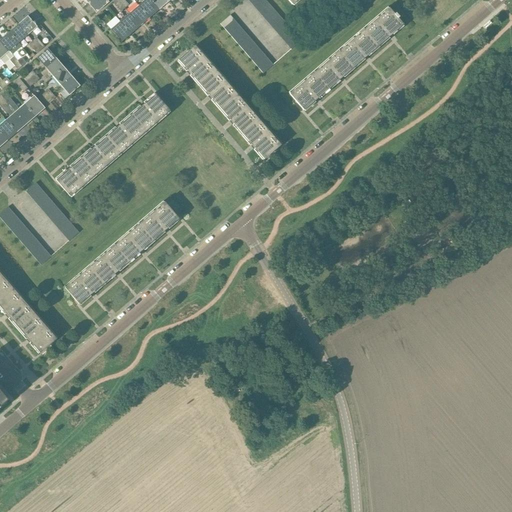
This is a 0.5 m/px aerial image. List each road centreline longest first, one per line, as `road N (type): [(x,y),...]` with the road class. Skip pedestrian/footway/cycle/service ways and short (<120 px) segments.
road 1 (tertiary): [(242,220),(496,0)]
road 2 (tertiary): [(357,511),(331,378),(242,220)]
road 3 (residential): [(33,400),(242,220)]
road 4 (residential): [(0,176),(124,69)]
